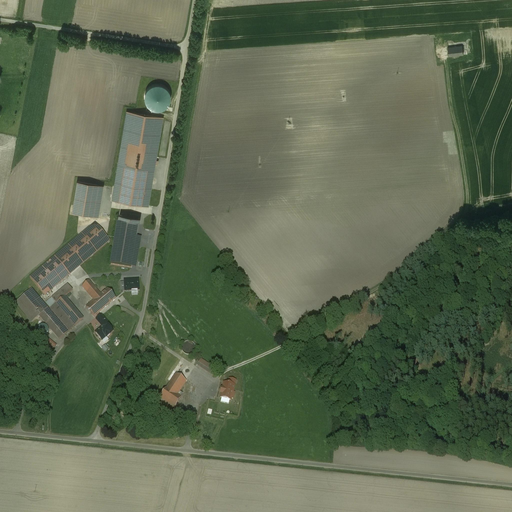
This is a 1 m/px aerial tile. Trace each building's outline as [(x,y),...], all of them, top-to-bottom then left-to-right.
[(462,46),(448,48),(449,57),(464,55),(462,46)] [(167,84),(144,87),(147,110),(171,106),(167,84)] [(164,117),(126,111),(112,200),(149,206),(164,117)] [(104,185),(77,181),(72,211),(99,216),(104,185)] [(139,218),(119,215),(111,264),(131,268),(136,238),(139,218)] [(109,241),(94,223),(30,278),(45,296),(109,241)] [(141,239),(136,238),(131,268),(136,269),(141,239)] [(138,280),(125,281),(125,291),(139,290),(138,280)] [(101,295),(89,281),(82,287),(94,301),(97,298),(101,295)] [(73,290),(68,285),(52,298),(56,304),(64,297),(65,297),(73,290)] [(116,298),(108,289),(101,295),(97,298),(105,308),(116,298)] [(40,299),(32,290),(16,303),(32,322),(39,316),(44,322),(59,339),(68,332),(58,321),(40,299)] [(65,297),(64,297),(56,304),(75,326),(83,319),(65,297)] [(52,298),(46,303),(50,309),(56,304),(52,298)] [(105,308),(97,298),(94,301),(86,307),(94,317),(105,308)] [(56,304),(50,309),(60,321),(69,331),(75,326),(56,304)] [(103,327),(96,333),(101,340),(106,337),(107,338),(110,335),(109,333),(112,331),(105,322),(106,321),(102,315),(97,320),(103,327)] [(42,337),(43,337),(45,337),(47,336),(48,334),(49,333),(49,331),(49,329),(47,327),(46,326),(44,326),(42,326),(40,326),(39,328),(38,329),(37,331),(38,333),(39,335),(40,336),(42,337)] [(56,346),(46,339),(43,343),(53,350),(56,346)] [(190,355),(192,353),(194,352),(195,350),(195,347),(194,345),(192,343),(190,342),(188,342),(186,342),(185,343),(183,344),(182,346),(182,348),(182,350),(183,352),(184,354),(186,355),(188,355),(190,355)] [(106,344),(102,347),(105,352),(110,348),(106,344)] [(159,399),(174,409),(184,394),(180,391),(186,382),(172,372),(179,363),(172,359),(161,375),(170,382),(167,387),(159,399)] [(201,359),(197,365),(213,376),(218,369),(201,359)] [(153,378),(145,389),(159,399),(167,387),(153,378)] [(228,384),(224,383),(222,389),(221,389),(220,394),(221,394),(220,398),(231,401),(231,399),(233,399),(234,393),(233,393),(235,381),(229,380),(228,384)] [(203,406),(196,434),(208,437),(211,421),(214,422),(221,423),(223,415),(213,413),(214,409),(203,406)] [(181,427),(175,424),(172,431),(177,434),(181,427)]
